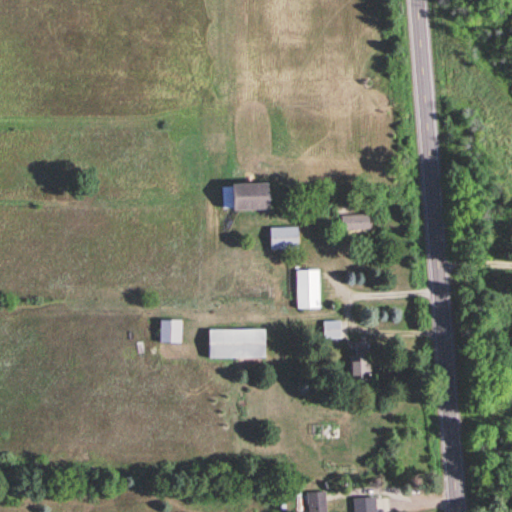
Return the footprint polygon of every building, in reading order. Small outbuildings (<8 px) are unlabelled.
[(266,182),(229,183),(230,208),(266,207),(266,182)] [(366,212),(339,213),(339,228),(367,227),(366,212)] [(296,224),(267,225),(268,245),(296,245),(296,224)] [(295,306),(318,306),(318,268),(295,268),(295,306)] [(157,340),(179,340),(179,318),(158,318),(157,340)] [(322,337),(339,336),(338,318),(321,319),(322,337)] [(262,327),(206,327),(207,355),(263,355),(262,327)] [(361,369),(366,369),(366,339),(350,340),(351,377),(362,377),(361,369)] [(306,511),(324,511),(323,489),(305,490),(306,511)] [(352,495),(352,511),(374,511),(374,495),(352,495)]
